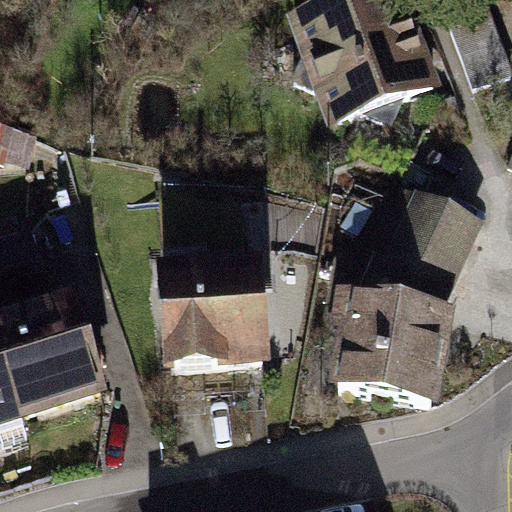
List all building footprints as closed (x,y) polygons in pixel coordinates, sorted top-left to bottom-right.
[(394,0),(355,0),(289,26),(333,137),(433,99),(394,0)] [(345,300),(442,319),(456,287),(483,229),(405,193),(393,219),(383,215),(368,247),(345,300)] [(0,326),(51,310),(29,237),(0,245),(0,326)] [(160,278),(168,382),(271,375),(264,271),(160,278)] [(343,339),(332,393),(440,413),(457,322),(442,319),(345,300),(339,299),(332,337),(343,339)] [(0,326),(0,434),(105,401),(73,303),(51,310),(0,326)]
